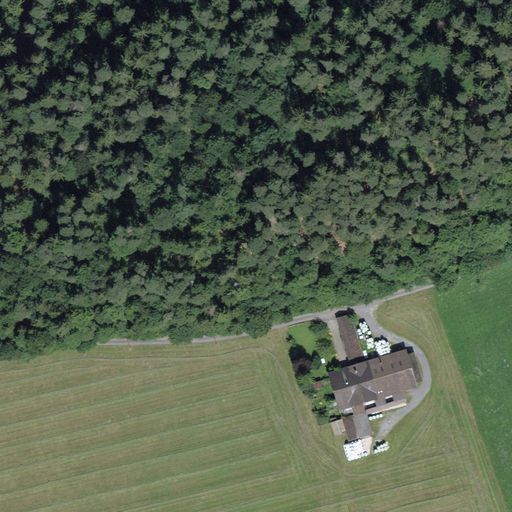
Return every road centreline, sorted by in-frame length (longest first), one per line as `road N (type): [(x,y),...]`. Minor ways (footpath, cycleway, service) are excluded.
road 1 (unclassified): [(0,341),(240,336),(511,257)]
road 2 (track): [(294,0),(233,16),(158,9),(0,37)]
